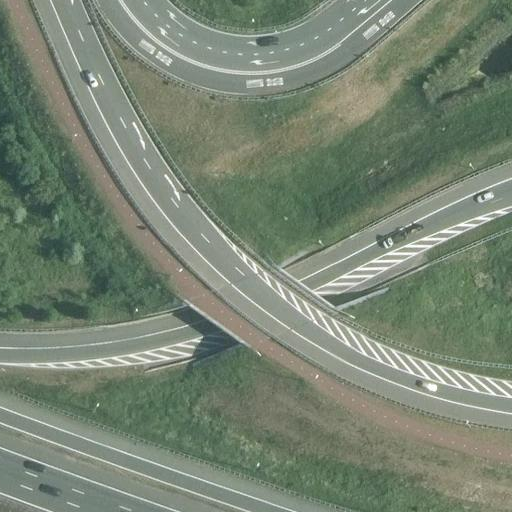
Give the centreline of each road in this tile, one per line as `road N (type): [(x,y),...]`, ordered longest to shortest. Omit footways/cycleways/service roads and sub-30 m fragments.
road 1 (motorway): [(64,0),(150,172),(192,230),(244,280),(300,328),(377,371),(511,406)]
road 2 (motorway): [(511,193),(213,326),(100,352),(0,357)]
road 3 (motorway): [(270,511),(0,416)]
road 4 (motorway): [(379,0),(337,36),(267,61),(185,46),(131,0)]
